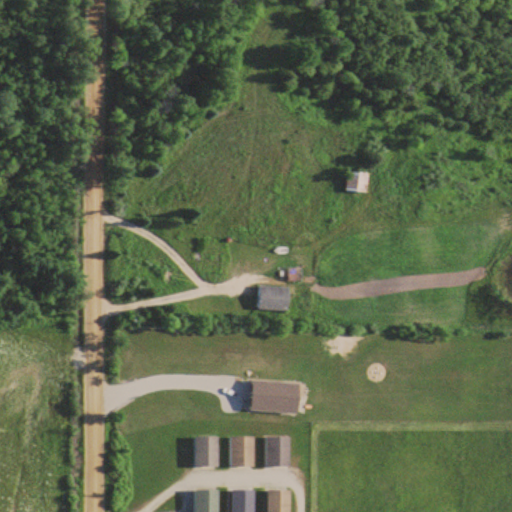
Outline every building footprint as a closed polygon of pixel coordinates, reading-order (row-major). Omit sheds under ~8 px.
[(370,172),(349,171),(348,191),(369,192),(370,172)] [(202,271),(225,271),(225,241),(202,241),(202,271)] [(339,295),(339,282),(330,282),(330,295),(339,295)] [(290,286),(259,286),(259,310),(290,310),(290,286)] [(302,383),(253,381),(251,410),(300,413),(302,383)] [(220,437),(197,437),(197,466),(220,466),(220,437)] [(256,466),(256,437),(232,437),(232,467),(256,466)] [(268,437),(268,466),(292,466),(292,437),(268,437)] [(220,511),(221,490),(196,489),(194,511),(220,511)] [(257,511),(257,490),(233,490),(232,511),(257,511)] [(268,511),(292,511),(292,490),(269,490),(268,511)]
